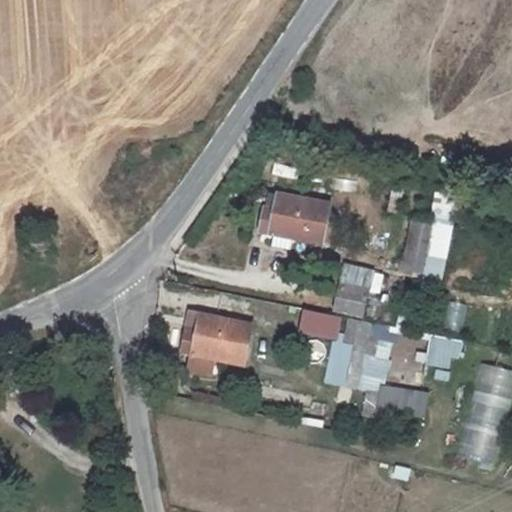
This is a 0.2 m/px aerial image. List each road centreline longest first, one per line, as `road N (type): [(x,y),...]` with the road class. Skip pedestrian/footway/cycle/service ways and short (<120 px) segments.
road 1 (unclassified): [(110,280),(185,199),(318,0)]
road 2 (residential): [(110,280),(154,511)]
